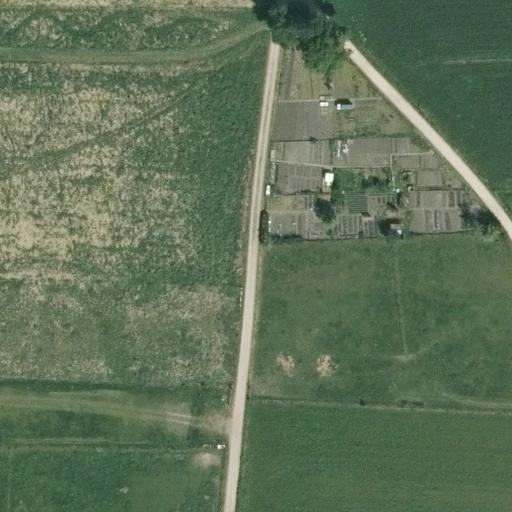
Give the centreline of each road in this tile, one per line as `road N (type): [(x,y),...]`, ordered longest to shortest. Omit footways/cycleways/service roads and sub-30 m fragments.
road 1 (track): [(227,511),(281,0)]
road 2 (track): [(511,231),(305,0)]
